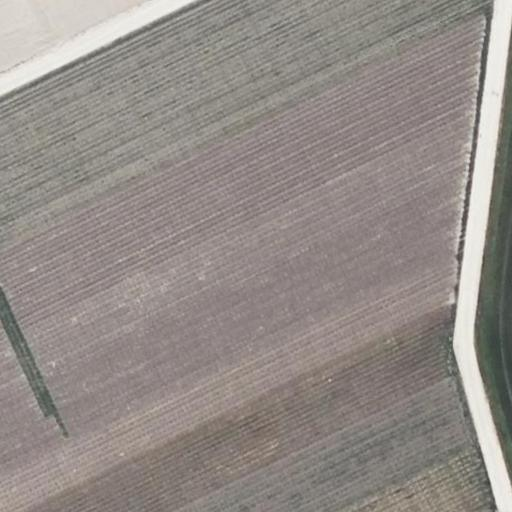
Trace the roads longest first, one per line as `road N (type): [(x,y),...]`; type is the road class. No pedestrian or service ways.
road 1 (unclassified): [(499,0),(462,352),(510,511)]
road 2 (track): [(0,89),(184,0)]
